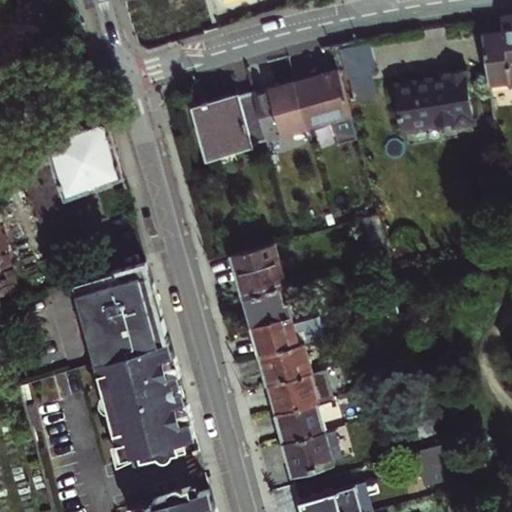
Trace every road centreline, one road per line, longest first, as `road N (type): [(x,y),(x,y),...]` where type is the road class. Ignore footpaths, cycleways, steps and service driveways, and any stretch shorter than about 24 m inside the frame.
road 1 (residential): [(125,79),(246,511)]
road 2 (residential): [(125,79),(311,25),(449,0)]
road 3 (residential): [(0,116),(125,79)]
